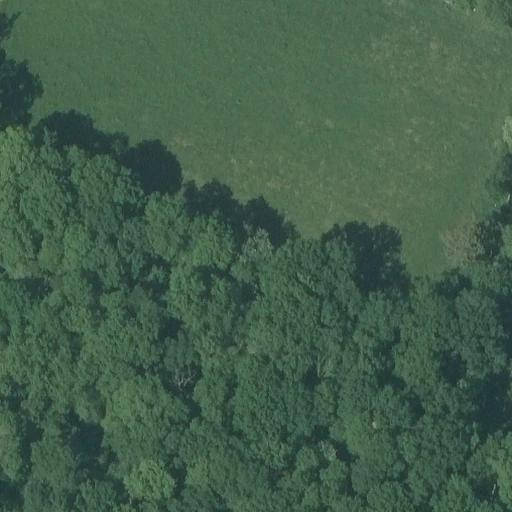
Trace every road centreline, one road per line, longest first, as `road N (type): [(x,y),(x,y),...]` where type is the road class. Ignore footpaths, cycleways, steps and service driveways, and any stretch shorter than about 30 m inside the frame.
road 1 (track): [(0,198),(42,237),(149,293),(418,465)]
road 2 (track): [(511,223),(418,465)]
